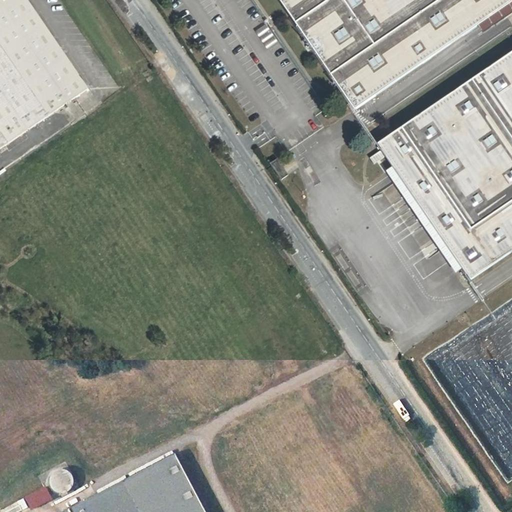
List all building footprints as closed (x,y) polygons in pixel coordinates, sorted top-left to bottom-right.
[(0,0),(0,121),(35,98),(73,73),(72,73),(22,0),(0,0)] [(511,0),(282,0),(338,79),(359,110),(439,56),(511,6),(511,0)] [(511,57),(383,145),(476,281),(511,256),(511,57)] [(243,107),(252,120),(260,132),(270,125),(263,115),(253,100),(243,107)] [(72,511),(92,504),(70,453),(31,469),(43,496),(2,511),(72,511)] [(198,511),(174,460),(92,504),(72,511),(198,511)]
